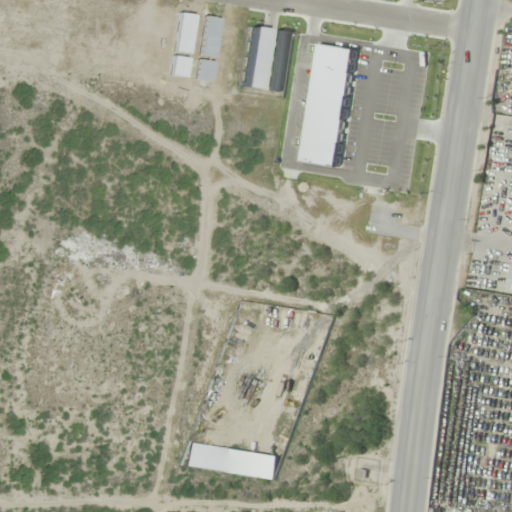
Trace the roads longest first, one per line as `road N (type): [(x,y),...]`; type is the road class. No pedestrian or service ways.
road 1 (tertiary): [(478,0),(410,511)]
road 2 (residential): [(474,33),(262,0)]
